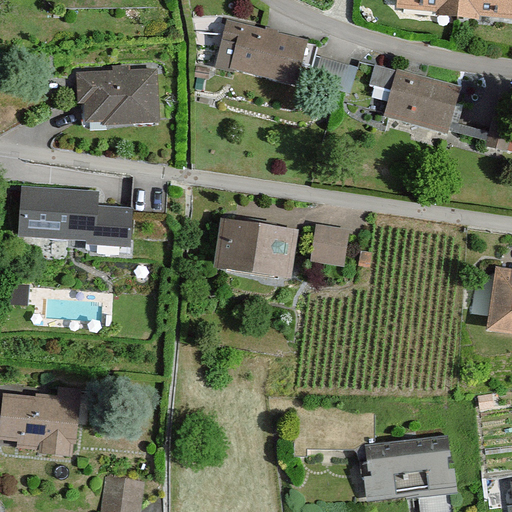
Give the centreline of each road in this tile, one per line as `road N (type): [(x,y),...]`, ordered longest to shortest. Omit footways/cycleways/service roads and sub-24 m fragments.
road 1 (residential): [(0,148),(511,224)]
road 2 (residential): [(287,0),(372,38),(511,65)]
